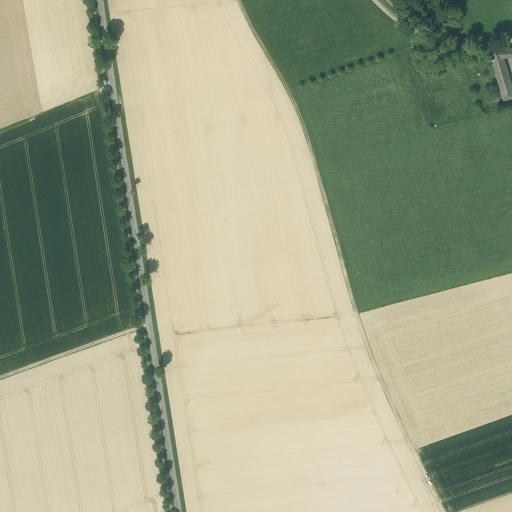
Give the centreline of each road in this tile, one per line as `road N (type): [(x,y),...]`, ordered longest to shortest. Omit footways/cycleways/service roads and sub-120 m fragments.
road 1 (track): [(444,511),(378,372),(298,115),(238,0)]
road 2 (secondary): [(178,511),(100,0)]
road 3 (track): [(149,324),(0,377)]
road 4 (unclassified): [(511,42),(425,38),(377,0)]
